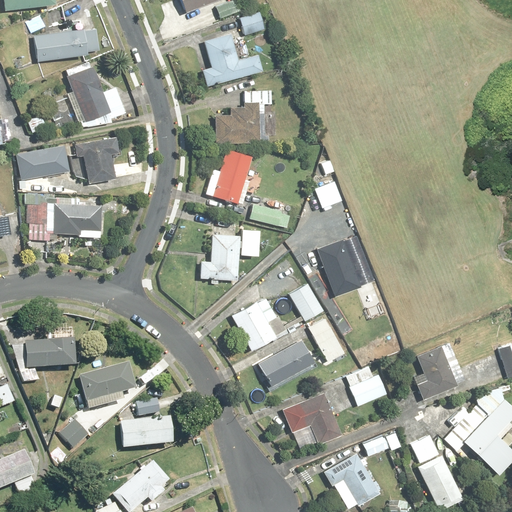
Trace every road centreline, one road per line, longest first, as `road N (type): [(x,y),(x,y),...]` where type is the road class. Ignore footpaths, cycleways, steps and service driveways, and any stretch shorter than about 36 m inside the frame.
road 1 (residential): [(120,0),(159,103),(167,159),(161,207),(126,300)]
road 2 (residential): [(126,300),(158,320),(196,362),(269,504)]
road 3 (residential): [(0,290),(46,283),(126,300)]
